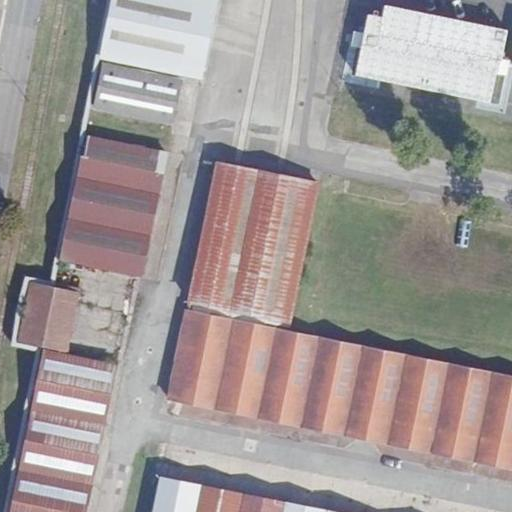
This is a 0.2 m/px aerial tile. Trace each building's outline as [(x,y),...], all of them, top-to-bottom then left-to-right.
[(108,0),(97,58),(183,75),(183,74),(200,77),(204,57),(186,53),(192,22),(196,0),(108,0)] [(196,0),(192,22),(186,53),(204,57),(216,0),(196,0)] [(173,123),(182,80),(102,64),(94,107),(173,123)] [(141,276),(167,153),(82,135),(57,258),(141,276)] [(290,322),(318,184),(281,177),(236,167),(217,163),(189,301),(290,322)] [(60,350),(72,292),(32,283),(20,342),(60,350)] [(511,468),(511,376),(187,310),(168,399),(511,468)] [(80,511),(111,366),(38,351),(3,511),(80,511)] [(325,511),(160,478),(153,511),(325,511)]
